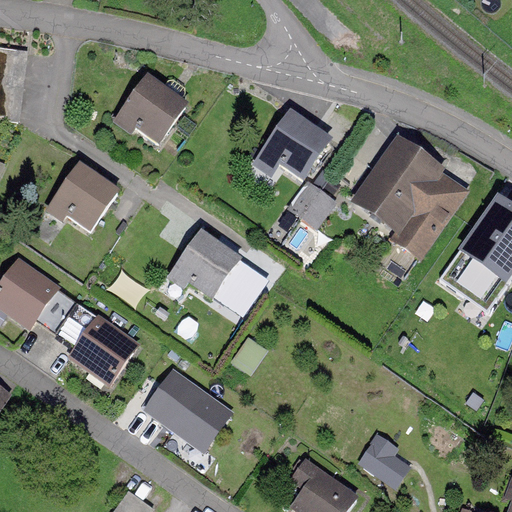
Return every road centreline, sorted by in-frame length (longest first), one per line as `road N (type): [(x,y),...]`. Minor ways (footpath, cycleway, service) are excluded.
road 1 (residential): [(0,13),(261,67),(295,67)]
road 2 (residential): [(222,511),(0,352)]
road 3 (residential): [(295,67),(446,120),(511,157)]
